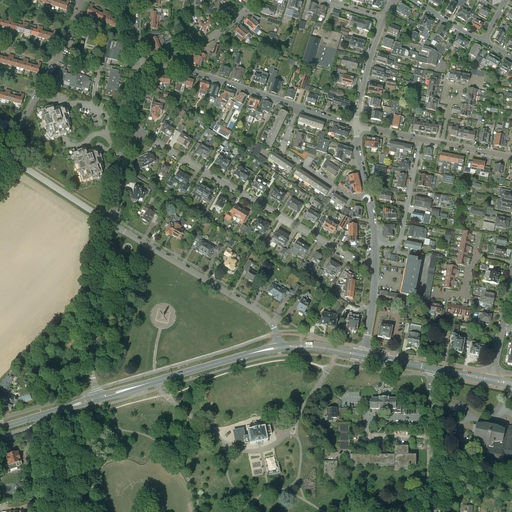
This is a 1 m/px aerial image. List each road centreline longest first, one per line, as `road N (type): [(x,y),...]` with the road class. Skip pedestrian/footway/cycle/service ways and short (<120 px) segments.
road 1 (residential): [(375,266),(133,129)]
road 2 (residential): [(278,347),(254,308),(110,223)]
road 3 (residential): [(98,398),(92,361),(110,223)]
road 4 (primary): [(278,347),(127,389)]
road 5 (residential): [(367,198),(335,188),(282,152),(297,106)]
road 6 (residential): [(433,511),(433,368)]
road 7 (residential): [(297,106),(176,65)]
road 8 (residential): [(419,138),(398,240),(375,245)]
road 9 (residential): [(110,223),(4,154)]
road 10 (residential): [(126,153),(109,141),(101,111),(37,93)]
